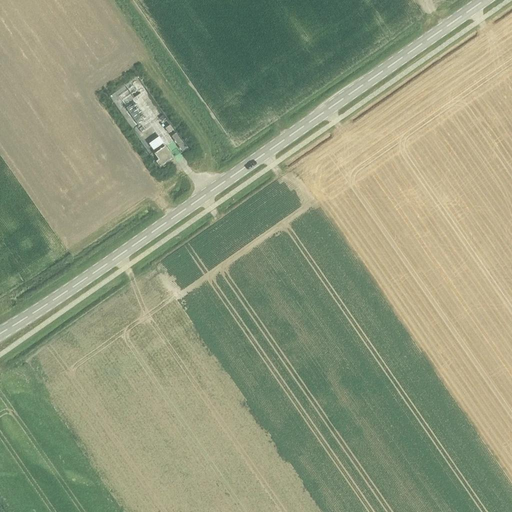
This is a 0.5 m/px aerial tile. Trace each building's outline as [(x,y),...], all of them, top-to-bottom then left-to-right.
[(139,92),(139,84),(125,84),(125,93),(139,92)] [(122,106),(130,100),(123,89),(115,94),(122,106)] [(140,119),(131,103),(120,109),(129,125),(140,119)] [(182,152),(186,148),(176,134),(171,137),(182,152)] [(144,145),(149,152),(160,145),(155,137),(144,145)] [(160,167),(173,158),(165,147),(154,154),(159,160),(156,162),(160,167)]
